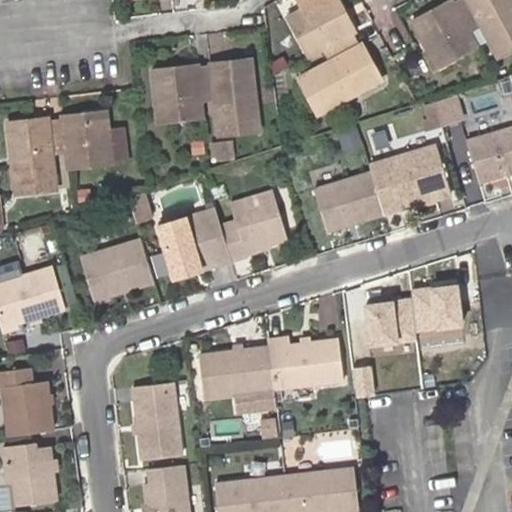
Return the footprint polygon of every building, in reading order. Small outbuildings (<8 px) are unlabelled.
[(332,6),(342,0),(295,0),(286,5),(308,46),(323,38),(327,48),(297,65),(317,103),(374,72),(364,51),(372,47),(362,29),(357,33),(351,21),(342,27),(332,6)] [(356,18),(345,0),(342,0),(332,6),(342,27),(351,21),(356,18)] [(511,37),(511,0),(454,0),(455,1),(436,10),(430,0),(425,0),(409,9),(437,57),(476,33),(468,20),(479,14),(498,46),(511,37)] [(430,0),(436,10),(455,1),(454,0),(430,0)] [(364,51),(374,72),(383,68),(372,47),(364,51)] [(229,62),(250,60),(250,51),(228,53),(229,62)] [(171,75),(170,60),(148,62),(154,116),(200,112),(199,95),(212,94),(217,129),(258,126),(250,60),(229,62),(228,53),(207,56),(208,60),(194,61),(196,73),(171,75)] [(194,57),(170,60),(171,75),(196,73),(194,61),(194,57)] [(448,80),(427,87),(437,119),(458,113),(448,80)] [(32,122),(9,125),(17,190),(57,184),(53,149),(67,146),(68,163),(114,158),(110,125),(108,105),(86,108),(87,121),(65,124),(64,114),(49,116),(48,113),(31,115),(32,122)] [(87,121),(86,108),(63,111),(64,114),(65,124),(87,121)] [(8,118),(9,125),(32,122),(31,115),(8,118)] [(473,172),(511,160),(511,115),(461,130),(473,172)] [(126,123),(110,125),(114,158),(130,157),(126,123)] [(232,135),(212,137),(214,154),(234,152),(232,135)] [(432,135),(366,156),(368,164),(380,205),(404,198),(429,190),(448,184),(432,135)] [(380,205),(368,164),(311,179),(324,223),(380,205)] [(89,184),(78,186),(80,197),(91,195),(89,184)] [(217,220),(228,255),(243,251),(241,245),(262,239),(281,234),(266,186),(225,198),(229,217),(217,220)] [(431,195),(429,190),(404,198),(407,203),(431,195)] [(217,220),(212,203),(154,219),(170,273),(228,255),(217,220)] [(150,276),(137,234),(79,252),(93,298),(107,296),(105,290),(150,276)] [(241,245),(243,251),(265,245),(262,239),(241,245)] [(1,274),(0,274),(0,326),(18,322),(15,315),(26,312),(38,309),(64,302),(50,259),(24,267),(1,274)] [(457,283),(410,288),(416,331),(462,325),(457,283)] [(407,296),(360,302),(366,345),(412,339),(407,296)] [(265,340),(270,383),(339,374),(334,331),(310,334),(298,336),(284,337),(284,328),(264,331),(265,340)] [(220,338),(221,344),(246,342),(245,336),(220,338)] [(273,400),(270,383),(265,340),(246,342),(221,344),(198,347),(202,391),(231,388),(233,405),(273,400)] [(0,390),(5,431),(51,425),(44,376),(29,379),(27,362),(0,364),(0,390)] [(171,375),(161,377),(163,389),(172,388),(171,375)] [(132,380),(136,419),(137,427),(140,455),(180,450),(172,388),(163,389),(161,377),(132,380)] [(273,410),(258,412),(260,430),(275,429),(273,410)] [(50,472),(48,456),(46,444),(26,447),(25,439),(0,443),(0,446),(5,481),(11,480),(13,503),(53,498),(50,472)] [(281,468),(286,511),(305,511),(305,510),(304,504),(327,500),(328,507),(355,504),(349,458),(281,468)] [(187,511),(181,460),(146,463),(147,478),(142,480),(145,500),(146,511),(187,511)] [(286,511),(281,468),(242,474),(212,478),(215,511),(241,511),(242,511),(267,509),(266,511),(286,511)] [(305,510),(328,507),(327,500),(304,504),(305,510)]
